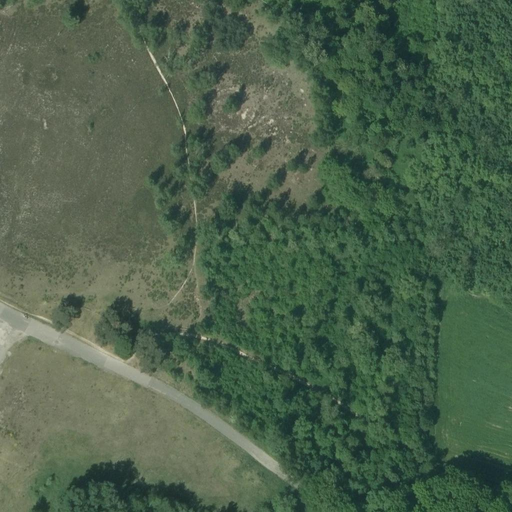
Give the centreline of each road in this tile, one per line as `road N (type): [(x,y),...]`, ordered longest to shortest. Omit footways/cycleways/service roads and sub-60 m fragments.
road 1 (unknown): [(119,368),(146,335),(203,339),(310,384),(424,463),(511,492)]
road 2 (track): [(330,511),(220,426),(119,368)]
